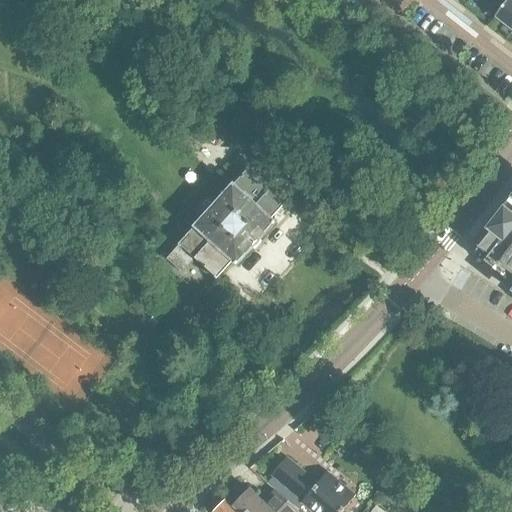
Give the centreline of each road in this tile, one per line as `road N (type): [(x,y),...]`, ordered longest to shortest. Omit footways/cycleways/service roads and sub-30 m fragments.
road 1 (tertiary): [(162,511),(330,365),(418,272)]
road 2 (residential): [(144,511),(0,405)]
road 3 (tertiary): [(418,272),(511,152)]
